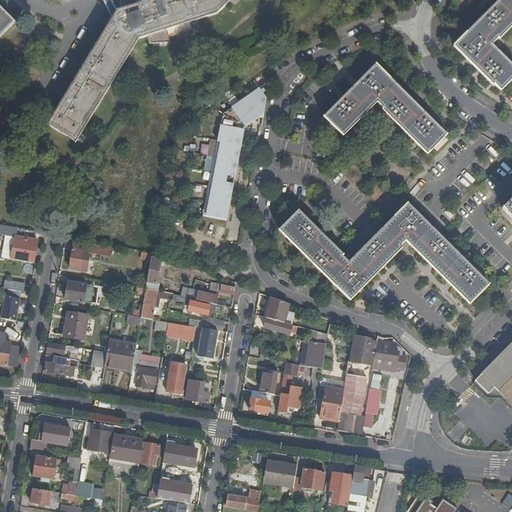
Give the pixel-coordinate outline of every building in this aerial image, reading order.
[(147,0),(117,10),(113,15),(106,27),(103,32),(67,92),(62,100),(47,125),(75,143),(139,38),(146,36),(198,20),(218,13),(231,0),(147,0)] [(102,0),(103,0),(105,5),(106,7),(109,13),(113,15),(117,10),(112,1),(111,0),(102,0)] [(499,40),(511,26),(511,0),(499,0),(454,46),(493,86),(494,85),(500,91),(511,79),(511,65),(492,45),(498,38),(499,40)] [(0,7),(0,36),(14,22),(0,7)] [(376,64),(323,117),(343,136),(376,102),(383,108),(382,110),(427,155),(447,135),(376,64)] [(258,88),(230,107),(244,128),(257,118),(262,119),(265,98),(258,88)] [(243,130),(220,125),(202,217),(225,222),(243,130)] [(511,202),(503,211),(511,219),(511,202)] [(407,204),(349,263),(342,256),(300,213),(281,232),(295,246),(350,300),(402,248),(400,246),(405,241),(469,304),(489,285),(407,204)] [(11,259),(34,263),(37,241),(15,238),(11,259)] [(112,256),(114,246),(113,246),(75,240),(70,269),(79,270),(87,271),(90,252),(112,256)] [(161,258),(151,255),(146,289),(158,291),(159,284),(157,283),(161,258)] [(216,275),(226,279),(229,270),(220,266),(216,275)] [(5,280),(4,289),(24,292),(25,283),(5,280)] [(85,303),(87,286),(69,282),(66,300),(85,303)] [(234,294),(236,284),(231,283),(230,286),(222,285),(221,292),(234,294)] [(145,295),(146,289),(137,287),(136,294),(145,295)] [(183,288),(181,296),(191,299),(192,299),(193,290),(183,288)] [(158,291),(146,289),(145,295),(142,312),(141,318),(151,320),(156,296),(168,298),(169,294),(158,291)] [(211,303),(216,304),(218,296),(194,291),(192,299),(211,303)] [(181,296),(174,295),(173,299),(170,298),(170,301),(189,306),(188,311),(208,315),(209,311),(220,313),(222,306),(216,304),(211,303),(210,306),(191,301),(191,299),(181,296)] [(20,299),(5,296),(1,318),(16,321),(20,299)] [(290,305),(271,298),(265,317),(267,318),(284,323),(290,305)] [(84,340),(88,315),(68,312),(64,336),(84,340)] [(127,324),(140,326),(141,318),(132,316),(128,316),(127,324)] [(208,318),(206,329),(222,331),(224,332),(225,321),(208,318)] [(284,323),(267,318),(264,327),(290,334),(292,325),(284,323)] [(168,322),(167,328),(194,332),(195,327),(168,322)] [(206,329),(195,327),(194,332),(193,340),(198,341),(199,336),(221,340),(222,331),(206,329)] [(351,362),(349,362),(349,363),(345,388),(344,391),(341,413),(362,416),(370,365),(372,366),(374,356),(375,356),(378,341),(379,336),(356,327),(351,362)] [(327,345),(328,336),(320,335),(319,343),(327,345)] [(301,366),(323,369),(323,366),(327,345),(319,343),(306,341),(301,366)] [(383,342),(378,341),(375,356),(374,365),(392,368),(394,359),(390,357),(391,352),(382,350),(383,342)] [(119,365),(133,368),(136,346),(109,342),(107,353),(105,367),(118,369),(119,365)] [(481,375),(475,381),(488,394),(494,388),(498,392),(511,377),(511,342),(482,373),(481,375)] [(63,356),(65,347),(49,344),(47,353),(63,356)] [(15,347),(13,356),(0,354),(0,364),(18,367),(21,348),(15,347)] [(104,368),(105,367),(107,353),(94,351),(92,366),(104,368)] [(262,352),(261,359),(273,361),(274,354),(262,352)] [(46,355),(44,363),(46,363),(45,372),(52,373),(52,378),(57,379),(57,374),(73,377),(75,360),(46,355)] [(345,388),(349,363),(338,361),(334,386),(345,388)] [(166,391),(184,395),(184,391),(182,390),(186,366),(171,363),(166,391)] [(299,366),(287,363),(277,413),(286,415),(287,408),(298,410),(301,389),(290,387),(292,375),(297,376),(299,366)] [(320,420),(339,423),(341,413),(344,391),(326,388),(326,385),(331,386),(334,369),(323,366),(323,369),(318,398),(324,400),(320,420)] [(154,367),(153,370),(139,368),(136,386),(145,388),(146,383),(155,385),(158,368),(154,367)] [(264,369),(260,392),(274,394),(278,371),(264,369)] [(203,392),(204,383),(189,380),(186,400),(208,403),(210,393),(203,392)] [(268,414),(271,394),(252,391),(249,411),(268,414)] [(337,433),(362,437),(363,427),(365,417),(362,416),(341,413),(339,423),(337,433)] [(365,417),(363,427),(372,428),(374,415),(366,413),(365,417)] [(68,447),(70,429),(44,425),(41,442),(68,447)] [(108,454),(111,434),(92,431),(88,450),(108,454)] [(142,440),(114,435),(111,454),(139,458),(142,440)] [(158,455),(160,446),(144,444),(141,464),(151,466),(153,454),(158,455)] [(189,467),(191,451),(166,447),(163,462),(189,467)] [(60,465),(61,460),(37,456),(34,476),(53,479),(55,465),(60,465)] [(81,463),(82,459),(68,456),(67,467),(80,470),(81,463)] [(297,467),(267,461),(263,483),(293,488),(295,477),(297,467)] [(365,471),(366,467),(355,466),(353,476),(350,493),(372,497),(374,482),(366,480),(363,480),(365,471)] [(295,477),(293,488),(293,491),(300,492),(301,488),(318,490),(318,493),(321,493),(322,491),(325,472),(304,469),(303,478),(295,477)] [(348,505),(350,493),(353,476),(333,473),(330,493),(334,494),(333,503),(348,505)] [(260,494),(261,486),(246,484),(245,492),(260,494)] [(75,496),(77,488),(67,487),(66,494),(75,496)] [(49,506),(51,492),(34,489),(31,503),(49,506)] [(351,494),(348,511),(362,511),(365,496),(351,494)] [(228,496),(225,495),(223,507),(226,507),(226,506),(257,511),(259,501),(228,496)] [(509,509),(511,505),(511,496),(509,495),(502,505),(509,509)] [(423,500),(417,496),(406,511),(455,511),(457,510),(442,500),(435,509),(430,505),(423,500)] [(423,500),(430,505),(432,503),(425,497),(423,500)] [(170,503),(167,511),(184,511),(186,506),(170,503)]
